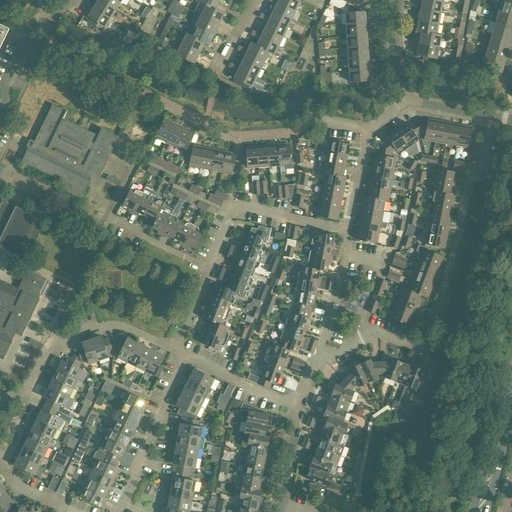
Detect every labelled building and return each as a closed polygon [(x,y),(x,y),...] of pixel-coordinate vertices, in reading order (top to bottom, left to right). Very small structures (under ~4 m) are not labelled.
[(92,0),(97,3),(94,8),(111,19),(116,11),(97,0),(92,0)] [(97,0),(116,11),(121,3),(116,0),(97,0)] [(219,0),(197,0),(197,1),(215,10),(219,0)] [(273,11),(291,20),(295,11),(272,0),(267,0),(276,5),(273,11)] [(278,0),(279,1),(276,0),(272,0),(295,11),(299,2),(294,0),(278,0)] [(339,0),(331,0),(329,4),(342,10),(345,3),(339,0)] [(443,2),(433,0),(422,0),(421,10),(441,13),(443,2)] [(223,14),(215,10),(197,1),(197,2),(205,6),(200,15),(218,24),(223,14)] [(498,12),(511,16),(511,4),(502,1),(498,12)] [(164,9),(165,7),(156,2),(153,7),(159,10),(164,9)] [(475,13),(478,6),(473,3),(470,11),(475,13)] [(90,15),(85,12),(83,16),(87,19),(88,18),(105,28),(111,19),(94,8),(90,15)] [(190,22),(193,15),(179,8),(176,14),(190,22)] [(159,19),(161,14),(154,10),(146,26),(154,30),(159,20),(159,19)] [(441,13),(421,10),(419,20),(439,24),(441,13)] [(260,16),(286,29),(291,20),(273,11),(270,18),(261,14),(260,16)] [(365,12),(345,14),(346,25),(365,24),(365,12)] [(511,16),(498,12),(495,23),(511,27),(511,16)] [(171,14),(166,24),(170,27),(174,20),(173,20),(175,16),(171,14)] [(195,26),(213,35),(218,24),(200,15),(195,26)] [(265,29),(282,37),(286,29),(260,16),(259,18),(268,22),(265,29)] [(417,31),(441,36),(441,35),(437,34),(439,24),(419,20),(417,31)] [(492,34),(511,40),(511,35),(511,27),(495,23),(492,34)] [(365,24),(346,25),(347,37),(366,36),(365,24)] [(186,34),(208,45),(213,35),(195,26),(190,35),(186,33),(186,34)] [(453,38),(462,39),(464,29),(459,28),(455,28),(453,38)] [(252,33),(278,45),(282,37),(265,29),(262,35),(253,31),(252,33)] [(419,44),(439,48),(441,36),(417,31),(417,32),(421,33),(419,44)] [(251,43),(274,54),(278,45),(252,33),(251,35),(260,39),(257,46),(251,43)] [(181,45),(199,54),(204,43),(208,45),(186,34),(181,45)] [(492,34),(489,45),(507,51),(511,40),(492,34)] [(167,38),(166,37),(165,37),(161,35),(156,45),(160,47),(163,41),(165,42),(167,38)] [(366,36),(347,37),(348,48),(367,47),(366,36)] [(268,53),(274,55),(274,54),(251,43),(248,50),(239,46),(238,47),(265,60),(268,53)] [(417,55),(437,59),(439,48),(419,44),(417,55)] [(176,55),(194,64),(199,54),(181,45),(176,55)] [(489,45),(485,56),(504,62),(507,51),(489,45)] [(243,61),(260,69),(265,60),(238,47),(237,50),(246,54),(243,61)] [(367,47),(348,48),(348,59),(368,58),(367,47)] [(330,49),(323,50),(319,50),(320,66),(325,66),(324,61),(330,60),(330,49)] [(485,56),(482,67),(501,73),(504,62),(485,56)] [(368,58),(348,59),(349,71),(369,69),(368,58)] [(230,65),(256,78),(260,69),(243,61),(240,67),(230,63),(230,65)] [(234,79),(252,87),(256,78),(230,65),(228,67),(238,72),(234,79)] [(349,71),(350,83),(370,81),(369,69),(349,71)] [(65,123),(68,113),(53,107),(40,140),(45,142),(42,150),(50,153),(62,122),(65,123)] [(174,124),(164,119),(155,138),(165,143),(174,124)] [(424,135),(423,140),(435,142),(439,121),(428,119),(427,122),(417,120),(420,134),(424,135)] [(420,134),(417,120),(409,126),(408,123),(401,128),(400,125),(396,128),(409,147),(413,145),(413,142),(416,143),(417,142),(418,139),(417,137),(420,134)] [(446,144),(450,123),(439,121),(435,142),(446,144)] [(456,146),(460,125),(450,123),(446,144),(456,146)] [(175,148),(184,128),(174,124),(165,143),(175,148)] [(460,125),(456,146),(467,148),(468,146),(470,146),(474,128),(460,125)] [(185,153),(194,133),(184,128),(175,148),(185,153)] [(388,140),(380,145),(392,153),(395,151),(397,153),(402,150),(405,150),(409,147),(396,128),(391,131),(393,133),(387,138),(388,140)] [(85,169),(104,177),(120,140),(102,133),(99,139),(82,131),(79,140),(75,138),(73,142),(79,144),(80,141),(87,144),(85,149),(92,152),(85,169)] [(349,145),(329,141),(326,152),(347,156),(349,145)] [(290,161),(289,144),(278,145),(280,166),(286,166),(286,169),(293,169),(292,161),(290,161)] [(280,166),(278,145),(267,146),(269,167),(280,166)] [(391,157),(392,153),(380,145),(378,155),(375,155),(373,166),(395,170),(397,158),(391,157)] [(204,148),(193,146),(188,167),(200,169),(204,148)] [(269,167),(267,146),(256,147),(258,168),(269,167)] [(256,147),(245,147),(247,169),(258,168),(256,147)] [(210,171),(214,150),(204,148),(200,169),(210,171)] [(221,173),(225,152),(214,150),(210,171),(221,173)] [(232,175),(236,154),(225,152),(221,173),(232,175)] [(347,156),(326,152),(324,162),(345,167),(347,156)] [(23,166),(89,192),(93,180),(27,155),(23,166)] [(150,162),(155,164),(158,158),(153,155),(150,162)] [(163,160),(158,158),(155,164),(160,167),(163,160)] [(412,158),(409,163),(415,167),(418,162),(412,158)] [(465,170),(467,164),(454,161),(453,168),(465,170)] [(345,167),(324,162),(322,174),(325,174),(343,177),(345,167)] [(412,171),(415,167),(409,163),(406,167),(412,171)] [(146,172),(151,174),(154,168),(149,165),(146,172)] [(171,172),(176,175),(180,168),(175,166),(171,172)] [(373,166),(371,176),(393,181),(395,170),(373,166)] [(159,170),(154,168),(151,174),(156,177),(159,170)] [(435,168),(433,180),(454,184),(456,172),(435,168)] [(344,188),(346,177),(343,177),(325,174),(323,184),(344,188)] [(171,176),(168,182),(173,185),(176,179),(171,176)] [(390,191),(393,181),(371,176),(369,187),(390,191)] [(109,179),(108,184),(120,188),(122,183),(109,179)] [(452,194),(454,184),(433,180),(431,191),(434,191),(452,194)] [(344,188),(323,184),(321,195),(342,199),(344,188)] [(188,191),(193,194),(196,187),(191,185),(188,191)] [(293,185),(281,186),(282,199),(291,198),(293,185)] [(145,187),(142,192),(132,213),(137,216),(138,213),(144,216),(152,199),(156,192),(145,187)] [(196,187),(193,194),(198,196),(201,189),(196,187)] [(369,187),(367,197),(385,201),(388,202),(390,191),(369,187)] [(132,213),(142,192),(138,190),(135,191),(130,189),(122,205),(129,209),(127,211),(132,213)] [(214,196),(224,201),(225,202),(228,196),(216,190),(214,196)] [(452,194),(434,191),(432,201),(453,205),(455,194),(452,194)] [(179,199),(184,201),(187,195),(182,192),(179,199)] [(210,194),(207,200),(221,207),(224,201),(214,196),(210,194)] [(342,199),(321,195),(319,205),(340,209),(342,199)] [(367,197),(364,196),(362,207),(383,211),(385,201),(367,197)] [(152,199),(144,216),(150,219),(149,222),(153,224),(160,211),(161,211),(163,207),(165,203),(160,200),(157,202),(152,199)] [(0,247),(19,257),(24,247),(34,227),(38,218),(2,200),(0,205),(0,247)] [(432,201),(430,212),(451,216),(453,205),(432,201)] [(157,234),(161,236),(171,215),(174,210),(164,205),(163,207),(161,211),(160,211),(153,224),(151,228),(158,231),(157,234)] [(317,217),(337,221),(340,209),(319,205),(317,217)] [(360,218),(381,222),(383,211),(362,207),(360,218)] [(428,223),(449,227),(451,216),(430,212),(428,223)] [(167,235),(173,238),(181,222),(177,220),(176,217),(171,215),(161,236),(166,238),(167,235)] [(381,222),(360,218),(358,229),(379,233),(380,227),(385,228),(386,223),(381,222)] [(178,244),(183,246),(193,225),(189,223),(186,224),(181,222),(173,238),(179,242),(178,244)] [(428,223),(426,233),(447,237),(449,227),(428,223)] [(193,225),(183,246),(187,248),(189,246),(195,249),(204,232),(198,230),(198,227),(193,225)] [(242,244),(245,245),(262,252),(264,252),(266,247),(265,244),(266,240),(268,240),(270,229),(258,226),(257,229),(251,228),(250,232),(249,232),(247,240),(244,239),(242,244)] [(289,239),(296,240),(298,227),(292,226),(289,239)] [(31,251),(41,231),(34,227),(24,247),(31,251)] [(356,240),(377,244),(379,233),(358,229),(356,240)] [(315,237),(312,239),(311,245),(313,245),(331,249),(334,249),(335,244),(332,243),(334,236),(316,232),(315,237)] [(426,233),(424,244),(445,248),(447,237),(426,233)] [(400,238),(394,235),(390,247),(396,249),(400,238)] [(228,244),(226,250),(260,263),(261,258),(261,256),(262,252),(245,245),(243,251),(240,250),(239,248),(228,244)] [(333,255),(330,255),(331,249),(313,245),(312,250),(310,251),(309,256),(332,260),(333,255)] [(419,259),(419,260),(439,267),(443,257),(427,250),(427,248),(418,245),(416,251),(419,252),(416,258),(419,259)] [(260,263),(226,250),(223,256),(234,260),(236,259),(239,260),(236,267),(254,274),(256,268),(258,268),(260,263)] [(395,253),(392,261),(405,266),(407,258),(395,253)] [(328,265),(331,265),(332,260),(309,256),(308,261),(309,262),(308,267),(308,268),(319,270),(319,271),(327,272),(328,265)] [(415,270),(435,277),(439,267),(419,260),(415,270)] [(402,272),(405,266),(392,261),(390,267),(402,272)] [(217,272),(247,283),(251,285),(253,281),(252,279),(254,274),(236,267),(234,273),(231,272),(230,270),(219,266),(217,272)] [(321,278),(318,277),(319,271),(319,270),(308,268),(308,267),(301,266),(300,272),(298,273),(297,278),(332,285),(334,279),(322,276),(321,278)] [(415,270),(411,280),(432,288),(435,277),(415,270)] [(0,280),(0,356),(3,358),(12,341),(8,339),(12,332),(21,337),(29,322),(24,319),(27,312),(32,315),(40,300),(39,299),(40,296),(41,296),(49,281),(27,271),(18,289),(0,280)] [(401,276),(389,271),(386,277),(398,282),(401,276)] [(247,283),(217,272),(215,278),(226,282),(227,282),(230,283),(228,289),(227,289),(236,292),(235,293),(245,297),(247,291),(249,290),(251,285),(247,283)] [(320,289),(331,291),(332,285),(297,278),(296,283),(298,285),(297,290),(315,293),(316,287),(319,288),(320,289)] [(387,282),(385,281),(380,279),(376,289),(383,292),(387,282)] [(421,295),(420,296),(428,298),(432,288),(411,280),(408,289),(408,290),(421,295)] [(213,296),(231,304),(233,304),(235,299),(234,297),(235,293),(236,292),(227,289),(228,289),(218,285),(215,292),(212,291),(210,296),(213,297),(213,296)] [(401,287),(397,298),(417,305),(420,296),(421,295),(408,290),(408,289),(401,287)] [(318,294),(315,293),(297,290),(295,289),(294,294),(296,297),(294,308),(311,312),(312,306),(313,306),(314,299),(317,299),(318,294)] [(208,302),(206,307),(228,315),(230,311),(229,308),(231,304),(213,296),(213,297),(211,303),(208,302)] [(397,298),(393,308),(413,315),(417,305),(397,298)] [(378,302),(372,300),(367,312),(374,314),(378,302)] [(228,315),(206,307),(205,311),(207,312),(204,319),(211,322),(212,322),(223,326),(223,325),(224,321),(227,320),(228,315)] [(309,327),(306,326),(309,319),(311,313),(294,308),(290,318),(287,318),(285,324),(287,324),(304,331),(307,332),(309,327)] [(413,315),(393,308),(389,318),(409,326),(413,315)] [(230,328),(223,325),(223,326),(212,322),(211,322),(209,328),(207,327),(205,332),(227,341),(228,336),(227,333),(230,328)] [(305,338),(302,337),(304,331),(287,324),(285,329),(283,330),(281,335),(315,347),(317,341),(306,337),(305,338)] [(203,344),(219,351),(220,351),(222,346),(225,345),(227,341),(205,332),(203,336),(205,337),(203,344)] [(302,349),(313,353),(315,347),(281,335),(279,339),(281,341),(279,346),(278,347),(289,350),(289,351),(296,354),(299,347),(301,348),(302,349)] [(102,337),(92,340),(99,361),(109,358),(108,354),(113,352),(114,345),(111,345),(108,338),(103,340),(102,337)] [(30,338),(28,343),(41,349),(44,345),(30,338)] [(126,362),(136,342),(131,340),(131,341),(126,339),(125,341),(119,339),(116,345),(114,345),(113,352),(119,354),(117,358),(126,362)] [(99,361),(92,340),(81,344),(82,347),(77,349),(79,355),(77,357),(82,363),(87,361),(89,365),(99,361)] [(141,345),(136,342),(126,362),(135,367),(145,348),(141,346),(141,345)] [(287,357),(289,351),(289,350),(278,347),(279,346),(275,344),(272,343),(270,349),(268,350),(266,354),(288,363),(289,358),(287,357)] [(230,358),(236,361),(240,349),(234,347),(230,358)] [(145,348),(135,367),(145,371),(155,351),(149,348),(149,350),(145,348)] [(154,376),(164,357),(159,355),(160,354),(155,351),(145,371),(154,376)] [(283,366),(286,367),(288,363),(266,354),(264,359),(265,362),(264,366),(281,372),(283,366)] [(79,368),(82,363),(77,357),(75,359),(68,356),(66,362),(63,360),(61,365),(60,364),(57,369),(78,380),(83,370),(79,368)] [(292,364),(304,369),(306,362),(294,358),(292,364)] [(390,362),(381,362),(381,375),(385,375),(384,378),(395,382),(402,363),(391,359),(390,362)] [(378,375),(381,375),(381,362),(371,363),(370,360),(360,364),(368,383),(379,378),(378,375)] [(395,382),(405,386),(412,367),(402,363),(395,382)] [(292,364),(289,371),(301,375),(304,369),(292,364)] [(351,372),(345,379),(354,388),(356,385),(358,388),(368,383),(360,364),(350,369),(351,372)] [(247,380),(257,384),(269,389),(271,383),(276,385),(279,378),(282,379),(283,373),(281,372),(264,366),(262,365),(260,370),(261,373),(259,378),(250,374),(247,380)] [(412,365),(412,367),(405,386),(409,387),(408,389),(420,394),(424,382),(426,378),(420,375),(422,370),(422,368),(412,365)] [(78,380),(57,369),(55,375),(56,375),(54,379),(74,389),(78,380)] [(193,374),(191,373),(189,379),(209,389),(214,379),(195,369),(193,374)] [(0,370),(0,376),(20,386),(22,381),(0,370)] [(69,398),(74,389),(54,379),(52,383),(51,383),(48,388),(69,398)] [(186,388),(205,398),(209,389),(189,379),(186,384),(188,384),(186,388)] [(351,390),(354,388),(345,379),(338,386),(332,383),(328,394),(331,395),(350,402),(354,391),(351,390)] [(228,384),(223,395),(229,398),(235,387),(228,384)] [(150,392),(138,386),(135,391),(148,397),(150,392)] [(65,408),(69,398),(48,388),(46,393),(47,394),(45,398),(47,399),(45,405),(58,411),(61,406),(65,408)] [(180,397),(201,407),(205,398),(186,388),(184,392),(183,392),(180,397)] [(142,411),(147,401),(127,392),(123,401),(142,411)] [(331,395),(327,405),(347,412),(350,402),(331,395)] [(179,408),(177,414),(185,418),(194,420),(201,407),(180,397),(178,402),(179,403),(176,407),(179,408)] [(118,410),(138,420),(142,411),(123,401),(118,410)] [(404,404),(398,402),(396,410),(395,413),(407,417),(411,406),(404,404)] [(248,412),(246,422),(266,426),(268,415),(262,414),(263,410),(242,403),(239,410),(248,412)] [(39,414),(36,419),(57,429),(60,430),(64,422),(70,425),(73,418),(58,411),(45,405),(40,415),(39,414)] [(323,416),(328,417),(342,422),(347,424),(348,424),(343,422),(347,412),(327,405),(323,416)] [(355,417),(363,420),(366,411),(358,409),(355,417)] [(137,424),(136,424),(138,420),(118,410),(114,419),(134,429),(137,424)] [(328,417),(324,427),(344,434),(347,424),(342,422),(328,417)] [(184,424),(181,423),(179,434),(201,438),(203,428),(202,427),(203,422),(194,420),(185,418),(184,424)] [(57,429),(36,419),(34,424),(35,425),(33,429),(52,438),(57,429)] [(131,434),(132,435),(134,429),(114,419),(109,429),(129,438),(131,434)] [(266,426),(246,422),(244,433),(249,434),(264,436),(266,426)] [(348,436),(344,434),(324,427),(321,437),(344,446),(348,436)] [(30,432),(27,438),(48,448),(52,438),(33,429),(31,433),(30,432)] [(105,438),(124,447),(129,438),(109,429),(105,438)] [(249,434),(247,444),(267,448),(269,437),(264,436),(249,434),(244,433),(244,434),(249,434)] [(201,438),(179,434),(177,444),(199,448),(201,438)] [(69,442),(67,445),(74,449),(76,445),(75,445),(78,439),(72,436),(69,442)] [(317,447),(341,456),(344,446),(321,437),(318,443),(311,441),(311,440),(305,438),(303,442),(310,445),(317,447)] [(48,448),(27,438),(25,443),(26,443),(24,447),(43,457),(48,448)] [(98,454),(117,463),(124,447),(105,438),(100,448),(100,447),(96,452),(96,451),(95,452),(98,454)] [(199,448),(177,444),(175,454),(197,458),(199,448)] [(245,455),(265,458),(267,448),(247,444),(245,455)] [(67,445),(65,449),(63,455),(69,458),(74,449),(67,445)] [(21,451),(19,456),(39,466),(43,457),(24,447),(22,451),(21,451)] [(337,466),(341,456),(317,447),(313,457),(337,466)] [(117,463),(98,454),(95,452),(93,458),(98,460),(94,470),(113,479),(117,469),(114,468),(117,463)] [(81,457),(75,454),(72,459),(79,462),(81,457)] [(173,465),(176,465),(175,471),(193,474),(194,469),(195,469),(197,458),(175,454),(173,465)] [(63,455),(58,464),(65,467),(69,458),(63,455)] [(245,455),(243,465),(263,469),(265,458),(245,455)] [(19,456),(16,461),(17,462),(15,466),(34,476),(39,466),(19,456)] [(333,476),(337,466),(313,457),(309,468),(314,469),(333,476)] [(60,476),(65,467),(58,464),(54,473),(60,476)] [(241,476),(261,480),(263,469),(243,465),(241,476)] [(333,476),(314,469),(310,480),(315,482),(314,484),(309,484),(308,489),(310,491),(317,492),(319,491),(320,487),(322,488),(323,484),(329,487),(329,489),(336,490),(337,484),(331,482),(333,476)] [(113,479),(94,470),(89,479),(108,488),(113,479)] [(172,488),(193,491),(195,481),(189,480),(189,478),(196,479),(198,478),(199,475),(193,474),(175,471),(172,488)] [(53,476),(47,489),(53,491),(59,479),(53,476)] [(239,487),(241,488),(242,487),(259,490),(261,480),(241,476),(239,487)] [(108,488),(89,479),(85,488),(104,497),(108,488)] [(67,483),(62,480),(56,493),(61,496),(67,483)] [(242,487),(241,488),(239,498),(242,498),(259,501),(261,502),(262,498),(260,498),(261,490),(259,490),(242,487)] [(80,498),(99,507),(104,497),(85,488),(80,498)] [(170,498),(191,502),(193,491),(172,488),(170,498)] [(8,498),(9,498),(6,493),(0,496),(0,511),(9,511),(12,509),(8,504),(11,502),(8,498)] [(167,507),(189,511),(191,502),(170,498),(169,502),(168,502),(167,507)] [(240,509),(248,510),(256,511),(259,511),(261,502),(259,501),(242,498),(239,498),(239,503),(241,503),(240,509)]
